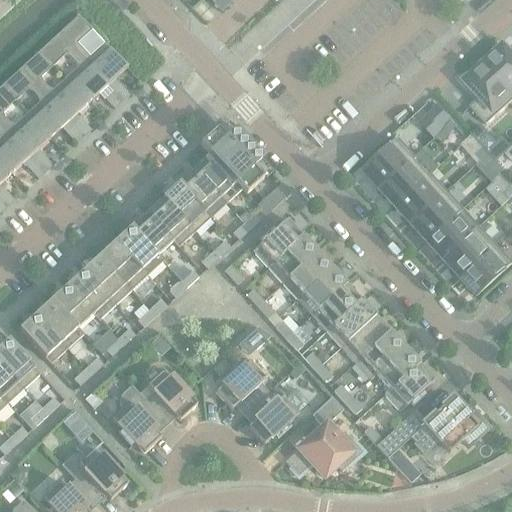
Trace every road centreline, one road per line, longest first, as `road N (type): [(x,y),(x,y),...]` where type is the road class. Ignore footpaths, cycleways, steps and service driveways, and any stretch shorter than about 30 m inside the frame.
road 1 (residential): [(0,275),(216,73)]
road 2 (residential): [(511,0),(317,183)]
road 3 (residential): [(464,344),(317,183)]
road 4 (residential): [(262,499),(238,451),(205,434),(176,461),(176,511)]
road 5 (residential): [(317,183),(216,73)]
road 6 (residential): [(394,511),(435,504),(511,470)]
